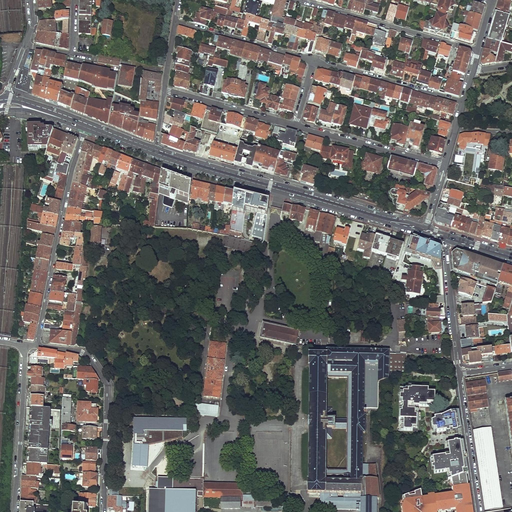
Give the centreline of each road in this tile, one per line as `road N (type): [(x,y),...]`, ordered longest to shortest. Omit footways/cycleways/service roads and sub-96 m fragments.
road 1 (primary): [(154,152),(425,230)]
road 2 (residential): [(36,344),(86,127)]
road 3 (residential): [(104,511),(107,384),(87,355),(36,344)]
road 4 (residential): [(302,0),(478,50)]
road 5 (residential): [(25,345),(14,511)]
road 6 (residential): [(313,60),(463,102)]
road 7 (residential): [(295,125),(444,165)]
road 8 (residential): [(175,22),(313,60)]
road 9 (residential): [(458,373),(478,511)]
road 10 (residential): [(163,89),(295,125)]
road 11 (residential): [(446,237),(458,373)]
road 12 (unknown): [(320,327),(381,340),(396,305),(429,300)]
